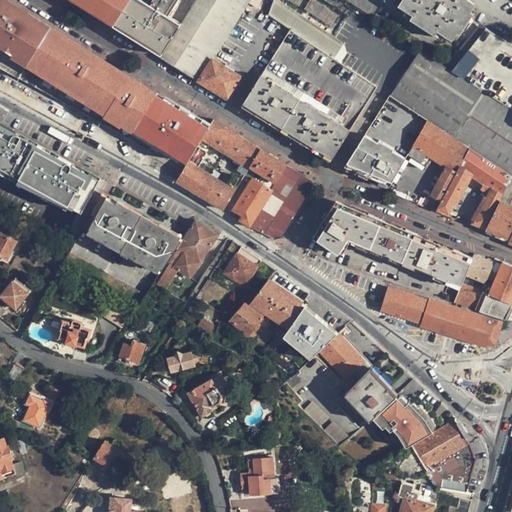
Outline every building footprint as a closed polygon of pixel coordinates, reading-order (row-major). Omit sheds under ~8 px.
[(0,0),(0,29),(3,31),(16,7),(4,0),(0,0)] [(128,0),(126,5),(113,25),(162,56),(197,0),(128,0)] [(198,81),(211,59),(248,0),(197,0),(162,56),(161,58),(198,81)] [(298,17),(278,2),(275,0),(272,0),(268,13),(290,29),(296,19),(298,17)] [(360,9),(366,0),(357,0),(354,5),(360,9)] [(366,13),(373,2),(370,0),(366,0),(360,9),(366,13)] [(401,0),(398,5),(406,10),(403,14),(409,18),(411,16),(435,33),(434,34),(441,38),(444,34),(451,38),(456,31),(459,33),(472,13),(469,11),(474,3),(468,0),(401,0)] [(379,5),(373,2),(366,13),(371,16),(379,5)] [(27,62),(49,27),(16,7),(3,31),(1,34),(30,51),(16,76),(20,78),(28,64),(27,62)] [(340,48),(296,19),(290,29),(333,58),(340,48)] [(105,62),(49,27),(27,62),(28,64),(20,78),(90,117),(118,69),(116,68),(109,80),(98,74),(105,62)] [(451,70),(494,98),(511,62),(511,44),(485,28),(451,70)] [(330,160),(377,87),(333,58),(290,29),(242,105),(330,160)] [(30,51),(1,34),(0,35),(0,66),(16,76),(30,51)] [(451,70),(420,49),(392,92),(389,95),(427,119),(469,147),(511,175),(511,109),(494,98),(451,70)] [(241,78),(211,59),(198,81),(228,99),(241,78)] [(116,68),(105,62),(98,74),(109,80),(116,68)] [(511,62),(494,98),(511,109),(511,62)] [(144,85),(118,69),(90,117),(128,138),(151,99),(140,92),(144,85)] [(155,92),(144,85),(140,92),(151,99),(155,92)] [(159,86),(155,92),(151,99),(128,138),(183,166),(197,146),(202,137),(213,119),(159,86)] [(213,119),(202,137),(226,151),(236,133),(213,119)] [(427,119),(413,144),(432,157),(446,167),(455,173),(469,147),(427,119)] [(0,126),(0,173),(79,215),(99,179),(0,126)] [(245,174),(249,166),(261,148),(236,133),(226,151),(242,162),(237,169),(245,174)] [(365,133),(345,166),(390,184),(406,156),(393,149),(393,147),(379,138),(377,140),(365,133)] [(413,144),(408,153),(426,165),(432,157),(413,144)] [(200,194),(211,176),(196,167),(205,151),(197,146),(183,166),(175,179),(200,194)] [(463,184),(466,185),(472,175),(490,186),(484,197),(470,222),(485,228),(499,201),(511,175),(469,147),(455,173),(441,199),(437,208),(448,212),(463,184)] [(261,148),(249,166),(275,182),(286,164),(261,148)] [(311,179),(286,164),(275,182),(271,189),(250,225),(250,227),(273,239),(281,237),(312,189),(311,179)] [(431,193),(441,199),(455,173),(446,167),(431,193)] [(200,194),(223,209),(242,179),(232,174),(226,185),(211,176),(200,194)] [(466,185),(484,197),(490,186),(472,175),(466,185)] [(511,175),(499,201),(485,228),(506,237),(511,225),(511,175)] [(161,269),(181,238),(173,234),(108,197),(101,193),(84,225),(155,266),(161,269)] [(461,284),(461,283),(465,274),(473,256),(414,232),(336,200),(313,236),(338,253),(348,238),(447,280),(448,278),(461,284)] [(175,265),(170,263),(156,283),(186,302),(198,282),(193,279),(189,276),(206,252),(217,234),(208,228),(195,220),(178,247),(184,252),(175,265)] [(0,255),(8,259),(17,241),(0,232),(0,255)] [(247,282),(261,260),(240,246),(225,272),(241,283),(242,282),(243,283),(245,281),(247,282)] [(169,261),(170,263),(175,265),(184,252),(178,247),(169,261)] [(69,252),(63,264),(137,305),(140,302),(144,295),(145,294),(69,252)] [(474,254),(473,256),(465,274),(484,282),(492,262),(474,254)] [(494,259),(492,262),(484,282),(482,289),(481,290),(482,291),(511,304),(511,303),(511,264),(501,260),(500,262),(494,259)] [(305,304),(307,302),(270,276),(248,304),(245,302),(231,319),(247,334),(265,312),(288,328),(305,304)] [(31,289),(16,277),(14,280),(29,292),(31,289)] [(29,292),(14,280),(8,287),(1,282),(0,283),(0,297),(1,296),(16,308),(29,292)] [(461,284),(453,301),(475,309),(482,291),(481,290),(482,289),(461,283),(461,284)] [(381,308),(421,322),(429,300),(388,286),(381,308)] [(482,291),(475,309),(476,309),(482,311),(505,318),(511,304),(482,291)] [(149,298),(144,295),(140,302),(145,305),(149,298)] [(481,314),(482,311),(476,309),(474,312),(429,298),(429,300),(421,322),(420,325),(485,346),(486,342),(494,344),(502,321),(481,314)] [(137,305),(136,308),(145,313),(148,307),(145,305),(140,302),(137,305)] [(337,332),(305,304),(288,328),(285,331),(283,335),(310,358),(337,332)] [(212,337),(218,327),(202,316),(196,327),(212,337)] [(61,330),(59,337),(67,339),(66,342),(75,345),(76,343),(84,345),(86,338),(87,338),(90,329),(82,326),(82,322),(73,319),(71,323),(63,320),(60,329),(61,330)] [(150,325),(140,322),(137,332),(146,336),(150,325)] [(343,377),(341,379),(338,383),(347,392),(370,368),(371,367),(338,333),(319,351),(343,377)] [(132,345),(125,342),(120,356),(138,362),(145,344),(134,340),(132,345)] [(194,363),(199,356),(192,353),(190,351),(167,357),(171,372),(195,365),(194,363)] [(14,386),(24,368),(15,362),(4,379),(14,386)] [(365,414),(370,420),(372,417),(395,395),(390,389),(370,368),(347,392),(346,393),(365,414)] [(223,372),(212,379),(217,388),(228,381),(223,372)] [(303,385),(294,374),(285,382),(295,392),(303,385)] [(179,388),(165,379),(161,385),(175,394),(179,388)] [(220,394),(217,388),(212,379),(188,392),(202,416),(212,409),(211,406),(220,400),(224,401),(226,396),(220,394)] [(29,405),(23,419),(39,427),(57,389),(49,385),(45,394),(32,388),(25,403),(29,405)] [(399,398),(395,395),(372,417),(382,428),(385,426),(390,431),(393,429),(398,434),(406,447),(433,431),(408,400),(404,404),(399,398)] [(303,412),(319,427),(329,417),(313,401),(303,412)] [(414,481),(427,484),(429,478),(469,485),(476,458),(470,443),(454,418),(433,431),(406,447),(391,456),(400,471),(414,481)] [(339,446),(350,437),(334,421),(324,431),(339,446)] [(0,471),(13,467),(13,464),(11,460),(13,459),(8,444),(6,445),(4,438),(0,438),(0,471)] [(120,444),(120,441),(116,438),(115,438),(110,443),(105,440),(94,458),(111,468),(115,461),(116,461),(122,451),(117,448),(120,444)] [(24,439),(18,440),(22,452),(27,451),(24,439)] [(68,450),(63,458),(75,465),(81,458),(68,450)] [(250,494),(271,493),(269,477),(273,477),(272,456),(254,458),(255,472),(249,472),(241,473),(242,489),(250,488),(250,494)] [(21,461),(13,464),(13,467),(16,474),(24,472),(21,461)] [(371,477),(394,480),(395,474),(373,470),(371,477)] [(277,477),(273,477),(269,477),(271,493),(278,492),(277,477)] [(399,511),(431,511),(434,504),(423,501),(427,484),(414,481),(413,483),(401,480),(397,494),(404,496),(399,511)] [(447,511),(468,511),(472,499),(452,496),(447,511)] [(131,498),(111,497),(110,509),(114,510),(113,511),(144,511),(145,511),(130,510),(131,498)] [(370,511),(385,511),(386,504),(371,503),(370,511)]
